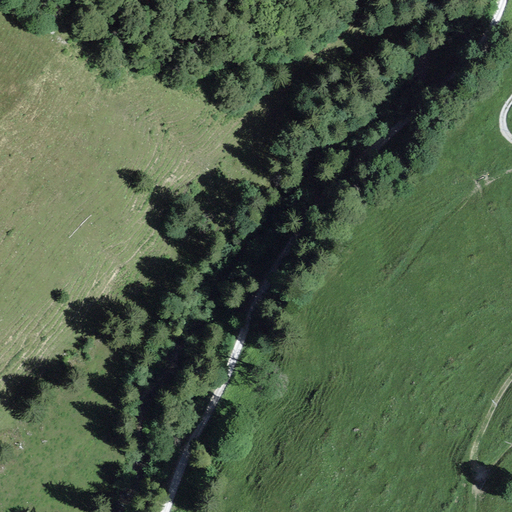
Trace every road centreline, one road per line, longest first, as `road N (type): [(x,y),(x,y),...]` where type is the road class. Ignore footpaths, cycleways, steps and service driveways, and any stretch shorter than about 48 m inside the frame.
road 1 (unclassified): [(504,0),(479,45),(330,192),(267,269),(167,511)]
road 2 (track): [(511,376),(471,455),(482,467),(511,441)]
